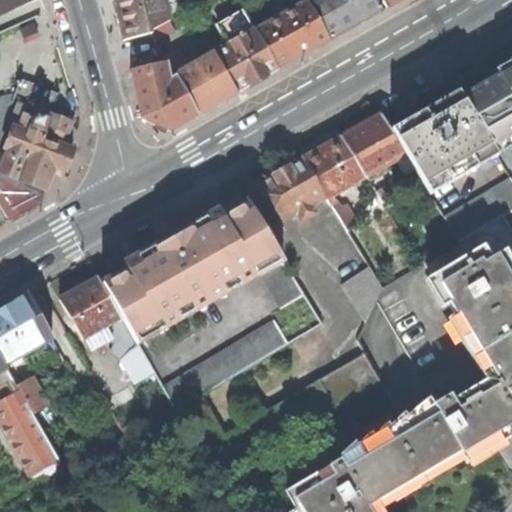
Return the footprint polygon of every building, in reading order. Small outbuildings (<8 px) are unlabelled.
[(0,0),(0,16),(35,0),(0,0)] [(125,41),(152,35),(152,32),(170,22),(165,0),(116,0),(115,0),(121,25),(125,41)] [(306,54),(331,40),(308,2),(307,0),(296,0),(300,6),(256,31),(279,70),(306,54)] [(383,11),(376,0),(311,0),(308,2),(331,40),(355,27),(383,11)] [(401,0),(382,0),(387,8),(401,0)] [(258,82),(279,70),(256,31),(244,9),(218,25),(229,46),(217,54),(239,93),(258,82)] [(219,104),(239,93),(217,54),(177,76),(199,116),(219,104)] [(171,132),(199,116),(177,76),(172,78),(169,64),(132,72),(138,97),(143,119),(171,132)] [(511,69),(504,73),(498,77),(499,79),(489,84),(487,82),(461,97),(461,98),(493,150),(495,149),(491,141),(511,128),(511,69)] [(0,145),(10,150),(0,174),(3,179),(45,194),(54,168),(66,171),(69,163),(74,152),(62,148),(71,124),(52,117),(60,94),(21,79),(15,94),(0,97),(0,145)] [(427,189),(493,150),(461,98),(428,117),(395,136),(427,189)] [(359,127),(341,137),(366,178),(369,183),(375,179),(372,175),(405,156),(380,115),(359,127)] [(322,148),(302,159),(325,198),(330,205),(335,202),(333,197),(366,178),(341,137),(322,148)] [(301,223),(316,215),(311,206),(325,198),(302,159),(278,173),(258,184),(281,223),(296,215),(301,223)] [(0,205),(10,222),(41,205),(45,194),(3,179),(0,174),(0,173),(0,205)] [(511,211),(511,179),(445,218),(459,242),(503,217),(511,211)] [(385,186),(375,192),(382,204),(392,197),(385,186)] [(280,309),(304,295),(246,202),(172,244),(102,283),(137,344),(259,275),(280,309)] [(344,206),(334,211),(347,233),(357,227),(344,206)] [(511,211),(503,217),(511,231),(511,211)] [(511,333),(511,294),(483,245),(431,276),(453,314),(477,354),(511,333)] [(341,284),(364,322),(381,289),(368,268),(341,284)] [(72,293),(60,300),(83,339),(85,340),(91,350),(111,338),(118,349),(129,352),(139,347),(137,344),(102,283),(99,277),(72,293)] [(5,308),(0,311),(0,355),(5,365),(53,338),(32,301),(29,295),(5,308)] [(162,388),(176,411),(200,397),(287,345),(274,322),(162,388)] [(511,333),(477,354),(491,377),(511,411),(511,333)] [(144,345),(122,357),(138,384),(160,372),(144,345)] [(216,480),(380,383),(364,355),(223,436),(200,397),(176,411),(216,480)] [(18,387),(8,369),(0,373),(0,402),(20,391),(18,387)] [(487,443),(511,428),(511,411),(491,377),(453,400),(450,395),(341,459),(368,505),(459,451),(463,458),(487,443)] [(33,378),(18,387),(20,391),(33,415),(49,406),(33,378)] [(33,415),(20,391),(0,402),(0,421),(29,474),(58,459),(33,415)] [(371,511),(372,511),(368,505),(341,459),(291,488),(301,505),(295,509),(296,511),(371,511)]
